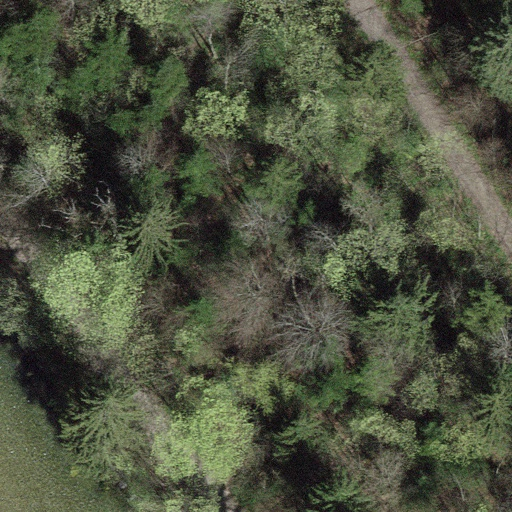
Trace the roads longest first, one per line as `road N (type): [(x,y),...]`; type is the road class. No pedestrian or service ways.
road 1 (track): [(0,231),(213,511)]
road 2 (track): [(379,0),(511,190)]
